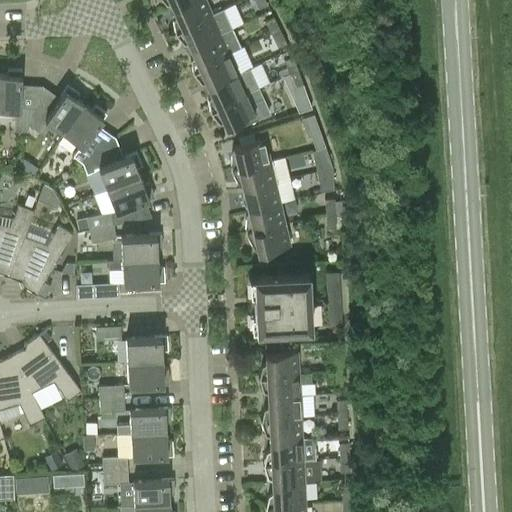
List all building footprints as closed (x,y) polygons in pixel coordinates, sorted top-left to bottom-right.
[(211,13),(205,0),(187,0),(172,7),(175,12),(172,17),(174,30),(211,13)] [(267,4),(265,0),(254,0),(259,8),(267,4)] [(187,41),(190,46),(220,33),(211,13),(174,30),(182,40),(187,41)] [(265,21),(271,33),(279,29),(273,17),(265,21)] [(192,52),(189,56),(191,69),(229,52),(239,48),(231,28),(220,33),(190,46),(192,52)] [(286,42),(279,29),(271,33),(278,46),(286,42)] [(205,80),(207,86),(237,72),(229,52),(191,69),(200,80),(205,80)] [(284,60),(289,73),(298,69),(293,56),(284,60)] [(26,131),(29,124),(42,85),(20,84),(20,82),(21,82),(21,70),(7,69),(7,75),(0,74),(0,109),(16,110),(15,130),(26,131)] [(303,83),(298,69),(289,73),(276,79),(278,86),(291,81),(293,87),(303,83)] [(246,92),(237,72),(207,86),(210,91),(207,96),(209,109),(246,92)] [(43,85),(42,85),(29,124),(38,131),(43,125),(41,123),(44,119),(63,133),(83,104),(76,98),(79,94),(67,86),(60,96),(59,97),(43,85)] [(258,118),(250,101),(258,98),(254,89),(246,92),(209,109),(217,119),(222,120),(225,126),(226,125),(230,133),(240,130),(236,121),(239,120),(241,125),(258,118)] [(307,95),(294,100),(299,111),(311,108),(307,95)] [(63,133),(80,145),(73,155),(82,162),(115,137),(97,124),(99,123),(106,113),(94,105),(91,109),(83,104),(63,133)] [(311,135),(316,149),(325,146),(320,132),(311,135)] [(123,157),(115,137),(82,162),(87,173),(98,168),(106,189),(139,176),(136,167),(141,165),(136,152),(124,156),(123,157)] [(230,156),(229,169),(270,160),(265,138),(232,146),(234,152),(230,156)] [(333,167),(325,146),(316,149),(312,150),(317,171),(333,167)] [(274,181),(270,160),(229,169),(236,181),(241,183),(242,188),(274,181)] [(333,188),(333,167),(317,171),(321,191),(333,188)] [(143,185),(139,176),(106,189),(115,210),(141,200),(142,200),(153,196),(148,183),(143,185)] [(279,202),(274,181),(242,188),(243,190),(242,191),(242,200),(246,207),(247,208),(247,210),(279,202)] [(325,199),(325,213),(335,213),(334,198),(325,199)] [(284,223),(279,202),(247,210),(249,215),(245,219),(244,232),(284,223)] [(0,272),(8,276),(23,236),(33,210),(17,204),(9,226),(0,223),(0,272)] [(87,216),(89,229),(113,224),(111,211),(87,216)] [(335,228),(335,213),(325,213),(326,228),(335,228)] [(289,245),(284,223),(244,232),(251,244),(256,246),(257,252),(289,245)] [(46,244),(23,236),(8,276),(21,280),(22,286),(36,294),(72,233),(58,224),(46,244)] [(116,236),(113,224),(89,229),(91,242),(116,236)] [(112,240),(113,259),(157,257),(156,248),(161,247),(161,233),(148,234),(120,236),(120,240),(112,240)] [(113,259),(108,259),(109,269),(121,269),(121,282),(151,281),(163,281),(162,266),(157,267),(157,257),(113,259)] [(329,326),(341,325),(338,272),(326,272),(329,326)] [(251,330),(310,327),(307,273),(248,276),(249,294),(252,294),(253,312),(250,312),(251,330)] [(109,283),(93,283),(93,297),(118,296),(117,283),(109,283)] [(95,339),(120,339),(119,325),(95,326),(95,339)] [(31,391),(44,385),(53,381),(66,399),(80,390),(38,333),(25,342),(24,347),(12,353),(31,391)] [(125,337),(126,361),(162,359),(161,349),(166,349),(166,335),(154,336),(125,337)] [(260,362),(257,375),(298,373),(297,351),(264,352),(265,359),(260,362)] [(0,422),(22,411),(29,424),(44,417),(31,391),(12,353),(0,359),(0,422)] [(334,356),(335,371),(344,371),(344,356),(334,356)] [(162,369),(162,359),(126,361),(127,384),(156,383),(168,383),(167,368),(162,369)] [(345,385),(344,371),(335,371),(335,385),(345,385)] [(299,394),(299,382),(311,382),(310,372),(298,373),(257,375),(261,388),(266,390),(266,396),(299,394)] [(99,385),(99,398),(123,397),(123,384),(99,385)] [(299,394),(266,396),(267,402),(262,405),(259,418),(300,416),(299,394)] [(124,410),(123,397),(99,398),(100,411),(124,410)] [(336,399),(337,414),(347,414),(346,399),(336,399)] [(117,424),(117,433),(165,431),(165,421),(170,421),(169,407),(157,407),(157,408),(129,409),(129,423),(117,424)] [(348,428),(347,414),(337,414),(338,429),(348,428)] [(300,416),(259,418),(263,431),(268,433),(269,439),(302,438),(300,416)] [(102,457),(103,470),(127,469),(126,456),(159,455),(172,454),(171,440),(166,440),(165,431),(117,433),(117,434),(116,434),(117,456),(102,457)] [(269,445),(264,448),(262,461),(303,459),(302,438),(269,439),(269,445)] [(339,443),(339,457),(349,456),(348,442),(339,443)] [(350,471),(349,456),(339,457),(340,472),(350,471)] [(304,481),(304,480),(321,479),(320,459),(303,460),(303,459),(262,461),(266,474),(270,476),(271,482),(304,481)] [(127,482),(127,469),(103,470),(103,483),(127,482)] [(65,474),(52,474),(53,486),(65,485),(65,474)] [(0,476),(0,498),(10,498),(10,477),(0,476)] [(47,476),(36,476),(37,491),(48,491),(47,476)] [(120,506),(133,505),(169,503),(168,493),(174,493),(173,479),(161,479),(161,480),(132,481),(133,496),(120,497),(120,506)] [(305,502),(304,481),(271,482),(271,488),(267,491),(264,504),(305,502)] [(341,486),(342,500),(352,499),(351,485),(341,486)] [(352,511),(352,499),(342,500),(342,511),(352,511)] [(305,511),(305,502),(264,504),(266,511),(305,511)] [(169,511),(169,503),(133,505),(133,511),(169,511)]
